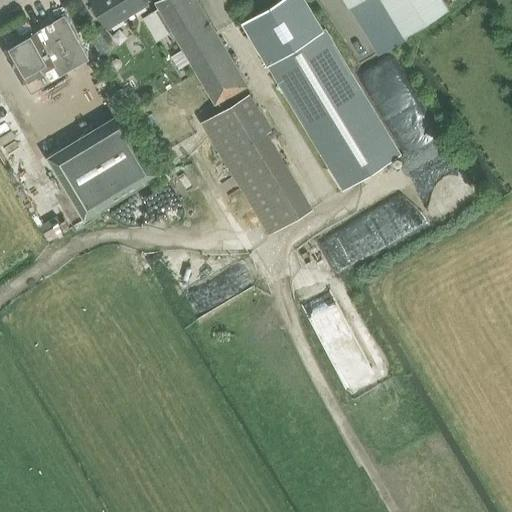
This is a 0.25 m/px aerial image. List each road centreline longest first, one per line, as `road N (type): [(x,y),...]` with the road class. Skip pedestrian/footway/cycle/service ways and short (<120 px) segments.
road 1 (track): [(0,299),(70,247),(118,233),(273,244),(437,149)]
road 2 (track): [(397,511),(306,357),(273,244)]
